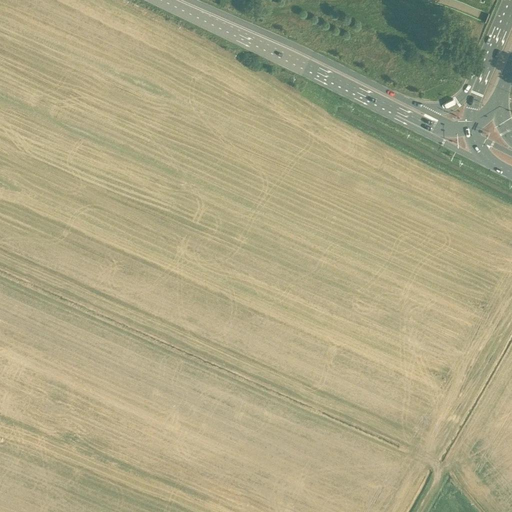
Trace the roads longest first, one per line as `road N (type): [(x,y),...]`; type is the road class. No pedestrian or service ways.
road 1 (primary): [(161,0),(417,124)]
road 2 (primary): [(426,110),(187,0)]
